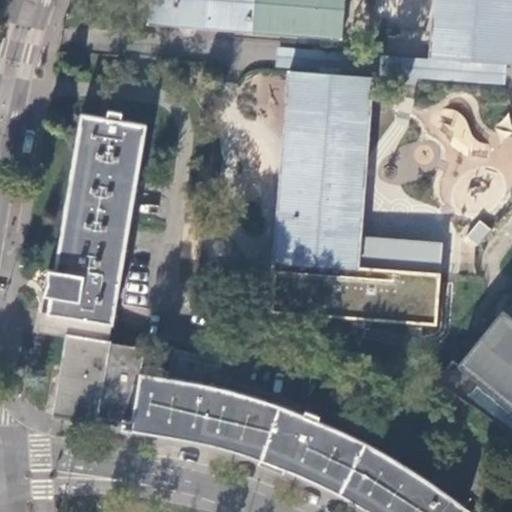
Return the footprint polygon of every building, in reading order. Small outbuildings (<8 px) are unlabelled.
[(343,39),(345,0),(149,0),(148,24),(343,39)] [(511,0),(435,0),(431,57),(511,63),(511,0)] [(275,263),(357,269),(358,255),(370,78),(289,72),(275,263)] [(68,338),(54,417),(86,422),(87,415),(123,421),(121,428),(178,437),(205,443),(249,455),(267,461),(290,470),(349,499),(367,509),(372,511),(461,511),(465,508),(436,486),(390,456),(350,434),(318,420),(320,416),(305,410),(304,414),(261,399),(219,387),(176,379),(140,374),(144,349),(109,343),(146,126),(119,121),(121,114),(108,111),(107,119),(81,115),(55,272),(49,271),(45,294),(52,295),(49,313),(54,315),(50,335),(68,338)] [(467,236),(479,243),(489,228),(477,220),(467,236)] [(357,269),(275,263),(274,282),(283,287),(290,291),(307,295),(323,296),(340,294),(348,291),(363,284),(377,272),(358,255),(357,269)] [(511,304),(505,314),(496,307),(482,325),(488,330),(459,366),(453,361),(435,384),(445,390),(511,435),(511,304)]
